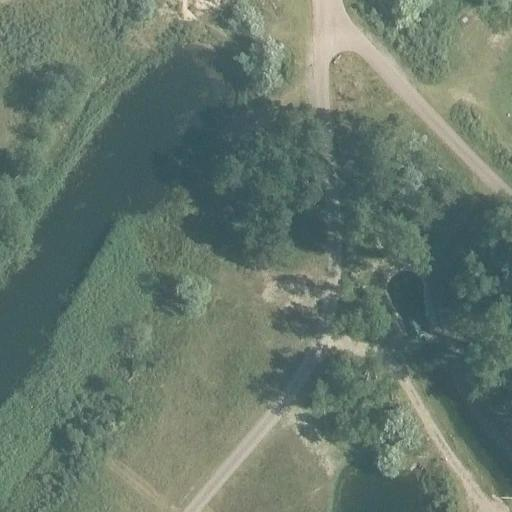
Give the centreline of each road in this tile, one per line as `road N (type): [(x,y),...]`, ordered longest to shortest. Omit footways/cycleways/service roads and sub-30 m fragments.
road 1 (track): [(193,511),(310,362),(324,327),(334,247),(319,73),(326,9)]
road 2 (track): [(422,111),(325,0)]
road 3 (track): [(511,201),(422,111)]
